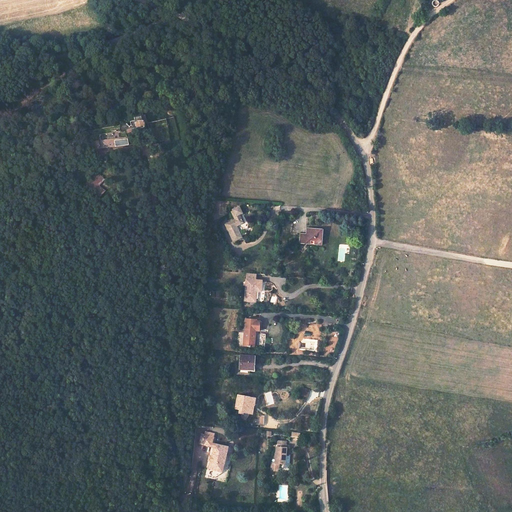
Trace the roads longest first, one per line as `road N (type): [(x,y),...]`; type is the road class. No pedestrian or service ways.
road 1 (unclassified): [(325,511),(323,421),(371,243),(365,154),(307,88),(202,29)]
road 2 (unclassified): [(181,504),(148,147)]
road 3 (unclassified): [(0,58),(50,58),(163,22),(202,29)]
road 4 (track): [(365,154),(395,68),(426,18)]
